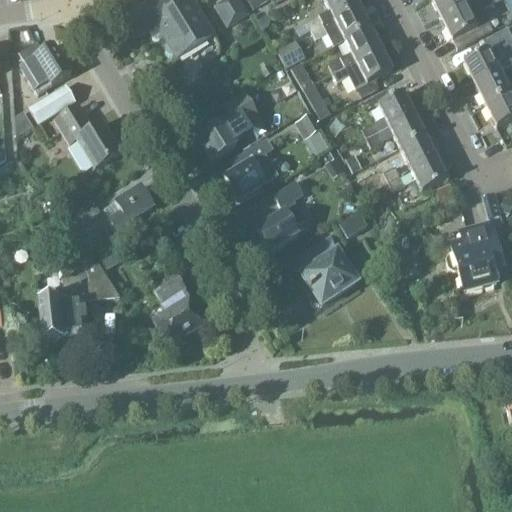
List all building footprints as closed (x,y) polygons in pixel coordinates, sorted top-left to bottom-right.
[(249,19),(236,0),(231,0),(214,11),(227,32),(249,19)] [(310,37),(359,11),(353,0),(327,0),(322,3),(329,16),(305,28),(310,37)] [(486,0),(464,0),(461,2),(460,0),(433,0),(429,2),(440,23),(486,0)] [(490,0),(486,0),(440,23),(456,54),(491,36),(485,24),(486,24),(482,15),(483,14),(495,8),(490,0)] [(167,1),(127,26),(137,43),(157,30),(177,64),(195,53),(213,41),(192,8),(177,17),(167,1)] [(332,52),(344,46),(370,33),(359,11),(310,37),(314,45),(326,39),(332,52)] [(474,89),(511,69),(511,42),(506,32),(476,48),(481,57),(462,66),(474,89)] [(331,79),(381,54),(370,33),(344,46),(350,57),(326,69),(331,79)] [(275,54),(285,72),(304,62),(295,44),(275,54)] [(71,81),(53,51),(43,57),(36,47),(18,58),(25,71),(21,73),(38,101),(71,81)] [(381,54),(331,79),(336,88),(348,81),(354,94),(366,88),(367,89),(392,76),(381,54)] [(485,110),(510,97),(511,96),(511,69),(474,89),(485,110)] [(301,94),(319,125),(330,118),(312,88),(301,94)] [(27,112),(38,129),(74,107),(64,90),(27,112)] [(220,110),(229,124),(223,128),(223,127),(198,143),(213,166),(236,151),(230,140),(246,129),(245,129),(258,121),(242,96),(220,110)] [(365,145),(414,120),(403,97),(378,110),(385,124),(361,136),(365,145)] [(511,100),(510,97),(485,110),(497,133),(511,124),(511,100)] [(78,112),(55,126),(70,150),(78,145),(96,175),(121,160),(102,130),(93,135),(78,112)] [(25,129),(24,117),(11,118),(12,130),(25,129)] [(320,135),(310,118),(294,127),(304,144),(320,135)] [(400,153),(425,140),(414,120),(365,145),(370,153),(393,141),(400,153)] [(411,175),(437,162),(425,140),(400,153),(411,175)] [(226,186),(224,192),(231,202),(236,203),(238,206),(277,181),(264,160),(272,155),(266,146),(238,164),(243,171),(224,183),(226,186)] [(411,175),(399,182),(387,188),(392,196),(416,184),(422,197),(448,184),(437,162),(411,175)] [(387,188),(399,182),(395,173),(383,180),(387,188)] [(271,200),(280,214),(303,200),(294,186),(271,200)] [(124,222),(111,230),(117,239),(129,232),(128,230),(153,214),(140,193),(115,208),(124,222)] [(499,220),(493,198),(480,202),(486,224),(499,220)] [(68,221),(75,233),(100,218),(93,206),(68,221)] [(283,220),(256,236),(269,259),(298,242),(293,234),(304,227),(293,208),(280,215),(283,220)] [(359,220),(340,232),(348,244),(367,232),(359,220)] [(462,246),(450,249),(453,258),(448,259),(445,264),(447,274),(453,277),(457,276),(463,299),(497,290),(493,275),(503,273),(502,269),(508,267),(503,251),(497,253),(491,227),(459,235),(462,246)] [(320,312),(322,311),(356,289),(345,271),(349,268),(331,242),(297,265),(307,279),(303,282),(303,283),(307,280),(314,291),(309,294),(309,295),(308,296),(310,306),(311,308),(311,309),(312,310),(313,311),(314,311),(315,312),(316,312),(317,313),(319,312),(320,312)] [(111,250),(95,257),(101,270),(117,262),(111,250)] [(120,306),(94,264),(62,267),(65,306),(57,307),(56,297),(39,298),(40,308),(38,308),(42,348),(44,347),(47,353),(55,352),(59,346),(83,344),(87,339),(84,310),(120,306)] [(176,278),(152,293),(162,309),(186,294),(176,278)] [(165,316),(152,324),(169,351),(207,329),(190,301),(190,302),(185,296),(161,310),(165,316)] [(103,335),(113,333),(109,312),(100,314),(103,335)]
